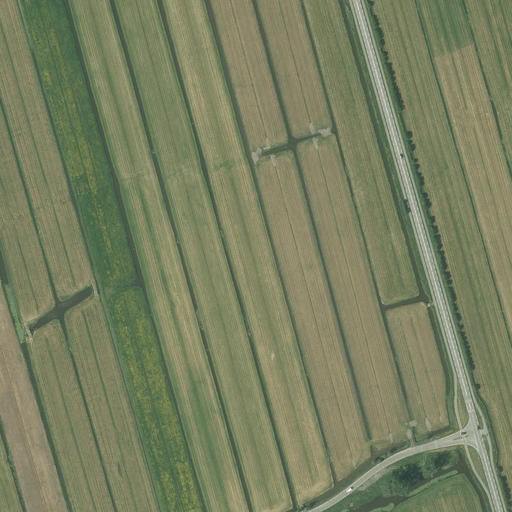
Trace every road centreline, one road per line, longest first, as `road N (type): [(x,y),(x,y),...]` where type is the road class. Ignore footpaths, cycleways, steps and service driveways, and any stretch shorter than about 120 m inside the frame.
road 1 (tertiary): [(477,433),(355,0)]
road 2 (unclassified): [(314,511),(383,464),(445,441)]
